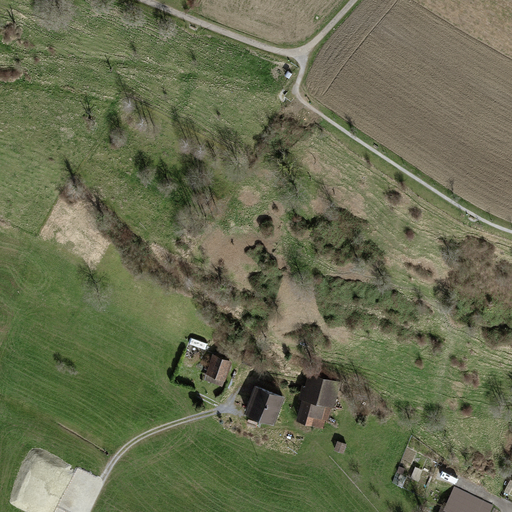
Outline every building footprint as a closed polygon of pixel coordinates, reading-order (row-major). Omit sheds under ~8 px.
[(283,96),(290,101),(295,94),(288,89),(283,96)] [(231,363),(214,356),(207,372),(224,379),(231,363)] [(328,405),(336,382),(312,373),(303,397),(307,399),(299,419),(324,429),(333,407),(328,405)] [(285,396),(258,384),(246,412),(273,424),(285,396)] [(413,475),(420,478),(424,468),(417,465),(413,475)] [(491,511),(495,504),(452,486),(441,511),(442,511),(491,511)]
